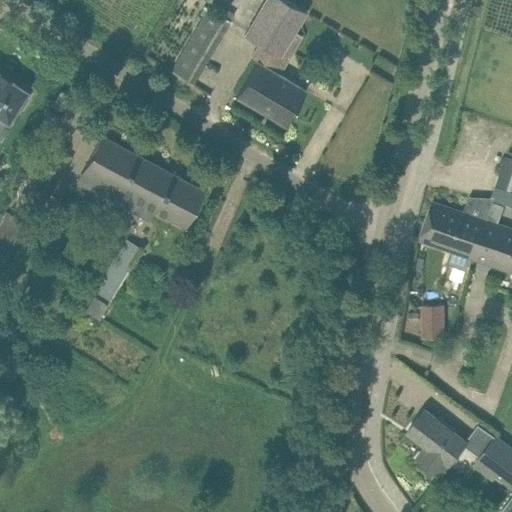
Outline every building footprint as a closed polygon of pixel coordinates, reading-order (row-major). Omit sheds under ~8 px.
[(259,61),(257,60),(236,95),(285,124),(306,89),(267,67),(269,63),(282,71),(302,37),(293,32),(306,11),(287,0),(266,0),(245,37),(266,49),(259,61)] [(171,71),(192,83),(230,20),(208,8),(171,71)] [(0,114),(5,118),(7,120),(9,118),(8,117),(15,106),(19,109),(27,97),(23,94),(24,92),(25,93),(26,91),(24,89),(9,80),(10,79),(0,72),(0,114)] [(61,91),(55,100),(64,107),(70,97),(61,91)] [(204,190),(102,135),(82,171),(184,226),(204,190)] [(25,170),(47,182),(60,158),(38,146),(25,170)] [(511,158),(505,157),(491,197),(493,198),(494,198),(504,202),(511,204),(511,158)] [(454,250),(449,263),(469,269),(473,256),(511,269),(511,228),(432,201),(420,238),(454,250)] [(6,211),(0,221),(0,250),(6,254),(24,221),(6,211)] [(93,290),(110,300),(141,249),(124,238),(93,290)] [(99,320),(108,304),(94,296),(85,311),(99,320)] [(443,303),(421,303),(421,336),(444,335),(443,303)] [(467,441),(425,408),(408,430),(427,445),(417,458),(438,474),(448,461),(450,463),(467,441)] [(476,459),(511,486),(511,485),(511,446),(496,434),(476,459)]
